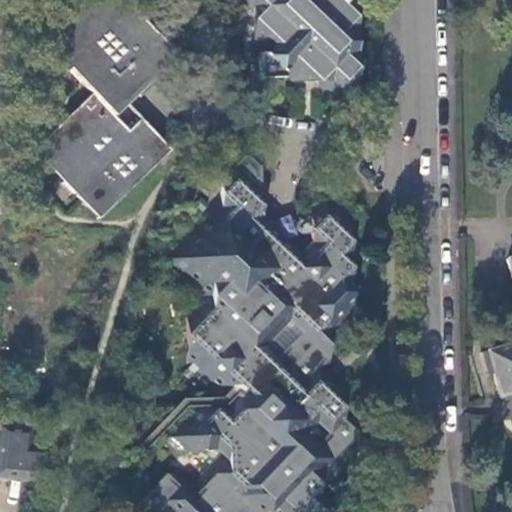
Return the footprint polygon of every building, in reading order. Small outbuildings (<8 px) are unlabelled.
[(111,117),(112,116),(134,94),(127,87),(145,71),(152,78),(175,57),(173,55),(167,60),(160,53),(166,49),(130,9),(135,5),(130,0),(78,0),(37,37),(54,55),(48,59),(62,74),(67,69),(89,95),(111,117)] [(317,78),(342,103),(356,92),(353,0),(229,0),(251,20),(252,30),(253,45),(266,54),(258,55),(259,77),(283,77),(283,70),(292,79),(317,78)] [(46,16),(49,18),(52,17),(54,14),(54,11),(52,8),(48,8),(45,10),(44,13),(46,16)] [(173,55),(166,49),(160,53),(167,60),(173,55)] [(127,87),(134,94),(141,88),(152,78),(145,71),(127,87)] [(96,219),(168,150),(151,132),(144,138),(134,127),(141,121),(139,120),(126,132),(112,116),(111,117),(89,95),(29,149),(78,201),(81,198),(96,214),(93,216),(96,219)] [(151,132),(141,121),(134,127),(144,138),(151,132)] [(155,257),(193,298),(184,308),(185,364),(209,388),(210,411),(185,411),(166,430),(159,438),(172,448),(198,444),(212,457),(186,484),(174,473),(148,476),(126,501),(135,511),(258,511),(258,501),(267,502),(280,504),(289,511),(342,511),(345,510),(318,485),(355,448),(354,418),(342,405),(341,393),(330,381),(329,319),(351,293),(350,215),(337,202),(307,202),(308,242),(297,255),(259,220),(255,166),(225,155),(217,166),(216,194),(155,257)] [(511,344),(491,351),(504,398),(511,395),(511,257),(507,259),(511,277),(511,344)] [(31,424),(0,420),(0,477),(46,481),(48,462),(43,456),(31,439),(31,424)]
